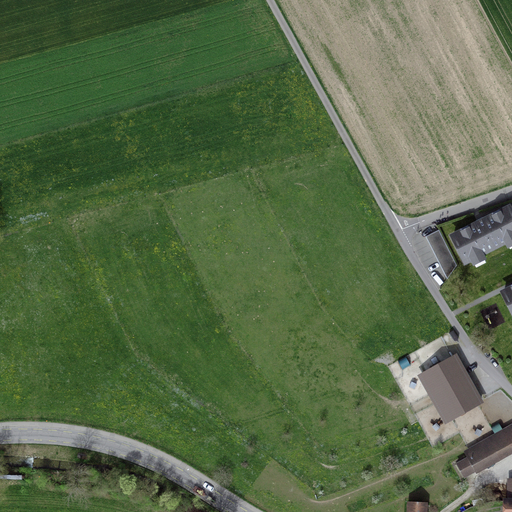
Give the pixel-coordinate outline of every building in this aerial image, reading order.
[(511,214),(509,208),(453,236),(465,261),(511,237),(511,214)] [(439,230),(426,237),(447,279),(456,265),(439,230)] [(418,377),(445,425),(483,404),(456,355),(418,377)] [(463,452),(466,458),(475,472),(476,475),(511,455),(511,424),(463,452)] [(464,478),(475,472),(466,458),(456,464),(464,478)] [(511,511),(511,477),(506,478),(507,498),(501,498),(501,511),(511,511)] [(427,511),(428,503),(407,502),(406,511),(427,511)]
